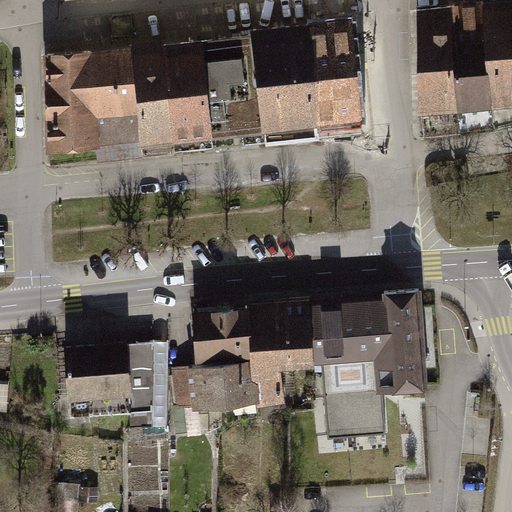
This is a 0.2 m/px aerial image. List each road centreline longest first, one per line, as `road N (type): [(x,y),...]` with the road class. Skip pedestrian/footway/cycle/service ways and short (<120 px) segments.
road 1 (secondary): [(32,303),(394,267)]
road 2 (residential): [(34,185),(390,150)]
road 3 (residential): [(29,23),(261,0)]
road 4 (residential): [(34,185),(29,23)]
road 5 (residential): [(385,0),(390,150)]
road 6 (residential): [(390,150),(511,136)]
